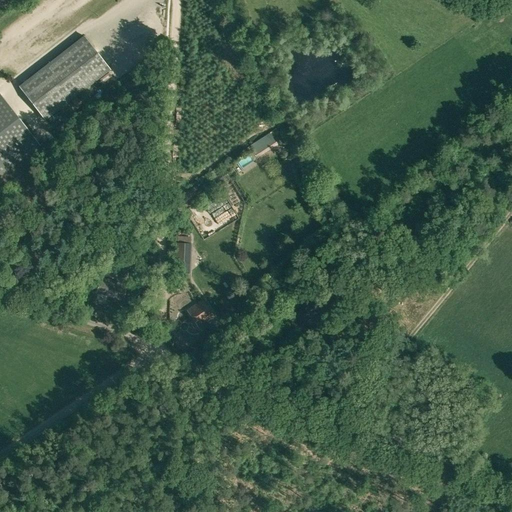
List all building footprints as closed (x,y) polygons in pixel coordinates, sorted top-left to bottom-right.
[(19,86),(45,120),(110,69),(83,36),(19,86)] [(0,175),(39,145),(0,94),(0,175)] [(253,150),(257,156),(276,144),(273,138),(253,150)] [(274,152),(261,161),(265,166),(278,158),(274,152)] [(246,174),(251,180),(264,171),(259,164),(246,174)] [(179,199),(183,206),(202,194),(201,193),(208,188),(208,187),(227,175),(225,171),(179,199)] [(213,246),(245,230),(230,202),(225,204),(228,209),(201,223),(213,246)] [(115,239),(119,245),(130,238),(125,232),(115,239)] [(174,272),(190,273),(192,243),(190,243),(191,237),(176,236),(174,272)] [(96,292),(123,299),(126,285),(112,282),(113,281),(100,277),(96,292)] [(187,310),(201,330),(217,319),(213,315),(201,298),(198,301),(199,302),(187,310)] [(224,306),(230,313),(240,304),(234,298),(224,306)] [(296,314),(304,320),(311,312),(316,316),(322,309),(311,298),(296,314)]
